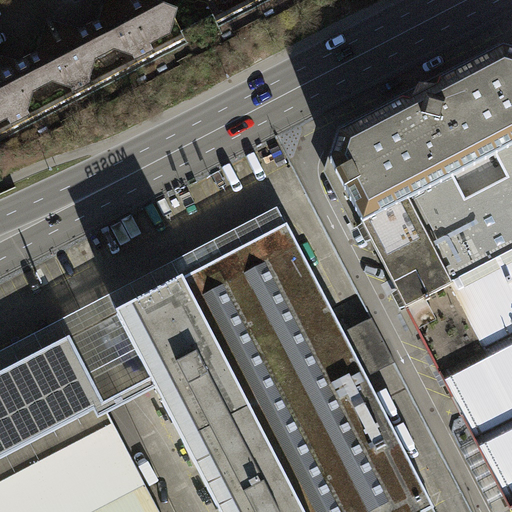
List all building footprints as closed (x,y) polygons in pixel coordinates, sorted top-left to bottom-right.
[(111,0),(103,25),(92,31),(103,53),(114,47),(134,53),(136,58),(151,51),(148,45),(150,42),(168,32),(173,14),(129,0),(111,0)] [(92,59),(103,53),(92,31),(81,36),(51,27),(41,58),(30,63),(41,85),(52,80),(72,86),(74,91),(89,83),(87,77),(92,59)] [(511,49),(499,46),(339,128),(325,173),(354,229),(363,224),(337,174),(338,174),(332,162),(338,143),(411,105),(413,101),(434,90),(439,91),(511,52),(511,49)] [(337,174),(363,224),(511,146),(511,52),(439,91),(434,90),(413,101),(411,105),(338,143),(332,162),(338,174),(337,174)] [(30,91),(41,85),(30,63),(19,69),(0,62),(0,119),(6,117),(9,117),(12,123),(27,115),(24,110),(30,91)] [(511,146),(363,224),(462,416),(506,501),(510,509),(511,507),(511,146)] [(156,389),(188,449),(357,361),(343,333),(286,227),(117,315),(156,389)] [(0,352),(0,375),(69,339),(108,414),(156,389),(117,315),(108,297),(0,352)] [(371,318),(343,333),(357,361),(366,379),(395,364),(371,318)] [(0,511),(159,511),(108,414),(69,339),(0,375),(0,511)] [(366,379),(357,361),(188,449),(220,511),(423,511),(433,507),(366,379)] [(491,509),(506,501),(462,416),(454,421),(452,433),(491,509)]
